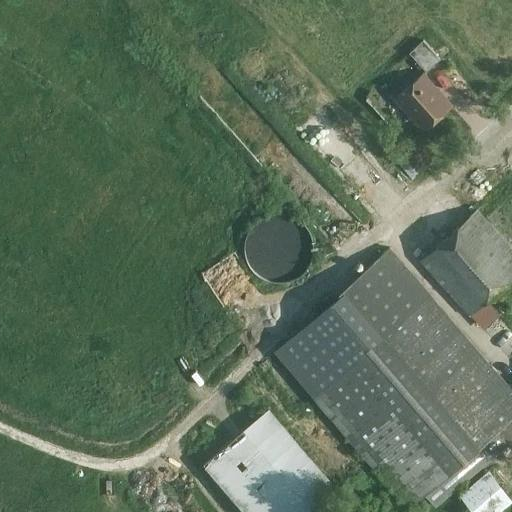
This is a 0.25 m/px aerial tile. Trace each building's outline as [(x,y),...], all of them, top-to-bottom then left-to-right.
[(421,43),(408,55),(424,73),(438,61),(421,43)] [(450,105),(421,76),(393,103),(422,132),(450,105)] [(310,229),(299,219),(286,213),(271,214),(258,221),(248,234),(245,250),(250,266),(261,277),(277,283),(293,280),(307,270),(314,258),(315,243),(310,229)] [(511,256),(474,214),(426,256),(471,307),(511,271),(511,256)] [(511,416),(511,390),(393,251),(277,349),(409,504),(511,416)] [(318,511),(340,493),(267,409),(200,466),(239,511),(318,511)]
